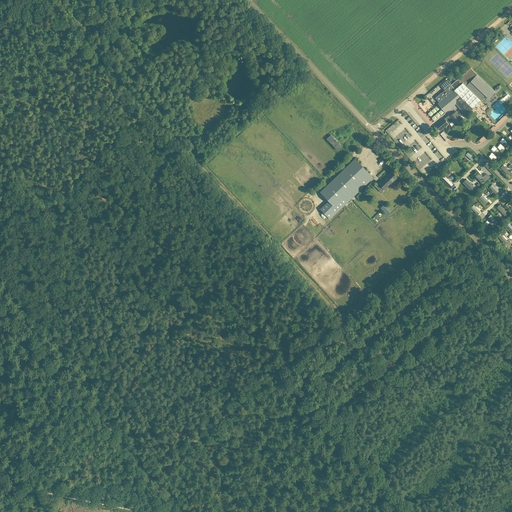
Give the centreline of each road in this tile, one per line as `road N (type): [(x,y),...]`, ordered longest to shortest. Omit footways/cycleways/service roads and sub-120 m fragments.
road 1 (track): [(152,477),(459,222)]
road 2 (track): [(0,299),(183,511)]
road 3 (track): [(328,435),(433,354),(434,343),(509,274)]
road 4 (unclassified): [(511,276),(372,130)]
road 5 (unclassified): [(372,130),(245,0)]
road 6 (track): [(274,375),(397,505)]
road 7 (track): [(511,481),(483,497),(388,511)]
